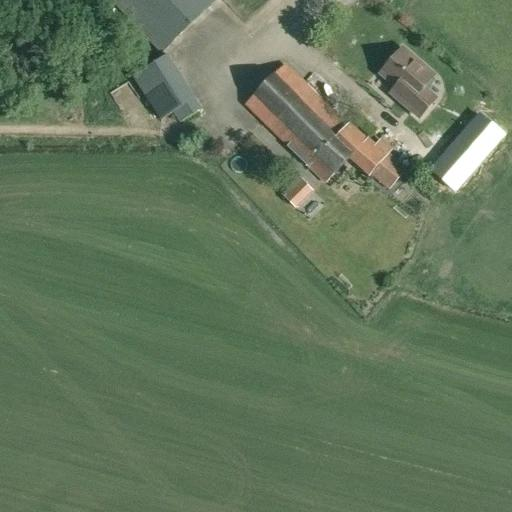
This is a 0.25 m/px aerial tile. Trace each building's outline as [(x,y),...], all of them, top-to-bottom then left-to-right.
[(112,0),(161,52),(216,0),(112,0)] [(434,75),(402,48),(380,73),(396,86),(391,92),(419,117),(436,98),(423,88),(434,75)] [(181,122),(201,109),(195,98),(168,55),(134,77),(161,119),(174,111),(181,122)] [(246,105),(298,156),(338,116),(285,65),(246,105)] [(338,116),(298,156),(326,183),(350,159),(389,192),(406,171),(368,138),(366,139),(349,123),(347,125),(338,116)] [(500,142),(478,119),(429,167),(451,190),(500,142)] [(295,208),(312,191),(300,178),(283,195),(295,208)]
